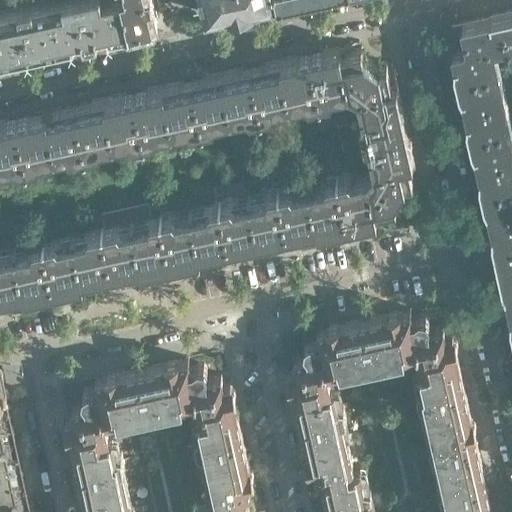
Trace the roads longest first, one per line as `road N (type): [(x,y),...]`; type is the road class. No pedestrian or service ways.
road 1 (residential): [(470,251),(418,1)]
road 2 (residential): [(189,51),(418,1)]
road 3 (residential): [(250,299),(78,346),(25,348)]
road 4 (residential): [(470,251),(250,299)]
road 5 (residential): [(250,299),(291,511)]
road 6 (residential): [(0,93),(189,51)]
road 7 (residential): [(511,437),(470,251)]
road 8 (residential): [(25,348),(61,511)]
